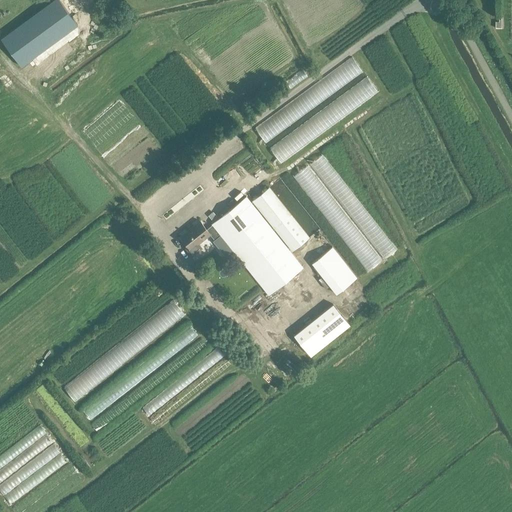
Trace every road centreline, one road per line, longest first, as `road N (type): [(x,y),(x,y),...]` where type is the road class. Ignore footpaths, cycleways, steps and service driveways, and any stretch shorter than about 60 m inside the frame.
road 1 (track): [(202,511),(511,216)]
road 2 (track): [(511,179),(419,3)]
road 3 (unclassified): [(511,116),(448,0)]
